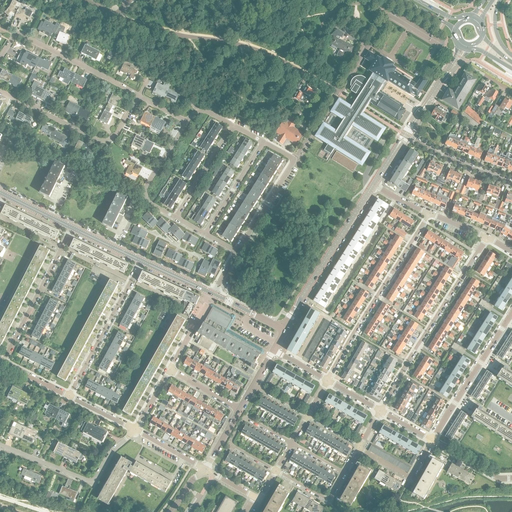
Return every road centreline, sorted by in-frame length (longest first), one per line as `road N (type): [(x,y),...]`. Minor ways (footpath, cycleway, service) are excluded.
road 1 (residential): [(114,15),(240,44),(337,91)]
road 2 (residential): [(380,411),(486,237)]
road 3 (residential): [(428,214),(326,380)]
road 4 (residential): [(138,95),(117,135),(103,141),(0,90)]
road 5 (tertiary): [(283,328),(374,184)]
road 6 (residential): [(0,444),(93,483),(134,428)]
road 7 (residential): [(138,95),(22,34),(0,57)]
road 8 (residential): [(141,261),(68,395)]
road 9 (residential): [(1,362),(71,227)]
road 10 (residential): [(440,45),(385,16),(337,91)]
road 11 (residential): [(432,440),(511,312)]
road 12 (residential): [(176,218),(146,198),(144,185),(181,117)]
